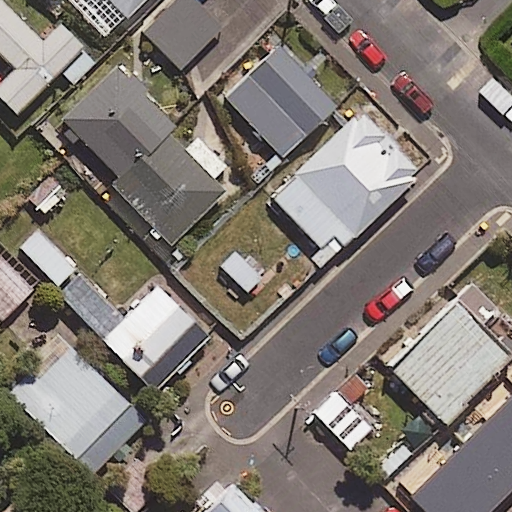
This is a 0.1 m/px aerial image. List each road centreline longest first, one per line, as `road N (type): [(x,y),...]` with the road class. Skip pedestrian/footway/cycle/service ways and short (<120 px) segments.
road 1 (residential): [(507,146),(239,410)]
road 2 (residential): [(507,146),(359,0)]
